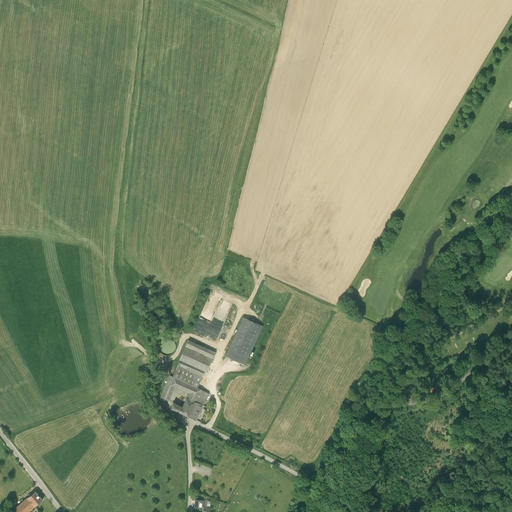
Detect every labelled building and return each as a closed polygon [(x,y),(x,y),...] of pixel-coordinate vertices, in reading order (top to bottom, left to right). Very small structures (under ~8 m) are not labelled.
[(245,365),(263,326),(243,317),(226,356),(245,365)] [(205,336),(216,341),(225,322),(219,319),(217,325),(215,324),(214,328),(212,327),(210,331),(208,330),(205,336)] [(163,339),(160,340),(158,342),(157,345),(157,347),(158,350),(159,352),(161,354),(164,355),(167,355),(170,354),(172,352),(173,350),(174,347),(174,344),(173,342),(171,340),(168,339),(165,338),(163,339)] [(212,359),(215,352),(188,340),(179,360),(180,360),(177,366),(173,377),(171,376),(168,379),(161,397),(169,400),(175,386),(189,393),(185,400),(191,402),(185,414),(189,416),(196,401),(203,405),(209,393),(197,388),(205,371),(206,372),(212,359)] [(171,408),(185,414),(191,402),(185,400),(183,405),(180,403),(179,405),(174,402),(171,408)] [(196,420),(203,405),(196,401),(189,416),(196,420)] [(35,506),(43,500),(35,491),(28,497),(14,509),(17,511),(27,511),(35,506)] [(207,500),(202,498),(196,496),(194,506),(202,507),(203,505),(207,506),(207,500)]
